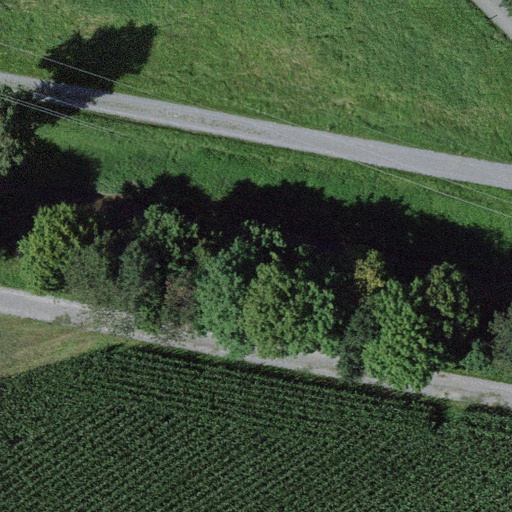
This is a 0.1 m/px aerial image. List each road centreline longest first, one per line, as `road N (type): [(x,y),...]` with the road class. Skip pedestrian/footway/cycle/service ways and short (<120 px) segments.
road 1 (track): [(0,296),(511,396)]
road 2 (track): [(0,83),(511,172)]
